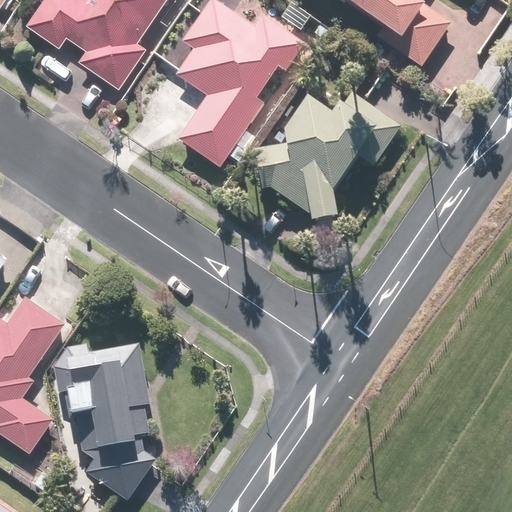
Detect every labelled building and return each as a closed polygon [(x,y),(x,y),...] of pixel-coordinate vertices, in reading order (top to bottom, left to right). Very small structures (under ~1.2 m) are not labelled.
[(0,0),(0,8),(3,11),(11,0),(0,0)] [(142,44),(172,0),(52,0),(32,30),(66,54),(74,42),(91,54),(84,64),(122,90),(150,49),(142,44)] [(359,0),(388,21),(379,34),(426,69),(458,25),(435,8),(438,5),(430,0),(359,0)] [(258,30),(219,1),(188,42),(200,51),(182,75),(212,97),(182,138),(225,169),(272,105),(261,97),(283,67),(290,73),(310,46),(269,15),(258,30)] [(341,118),(319,102),(266,178),(318,214),(319,221),(350,216),(348,209),(403,129),(356,96),(341,118)] [(0,279),(13,261),(0,251),(0,279)] [(34,377),(68,326),(29,300),(12,325),(2,319),(0,322),(0,428),(36,453),(59,418),(29,398),(41,381),(34,377)] [(70,350),(59,367),(62,392),(75,390),(88,474),(129,501),(163,458),(144,348),(96,356),(94,346),(70,350)] [(0,511),(13,511),(0,502),(0,511)]
